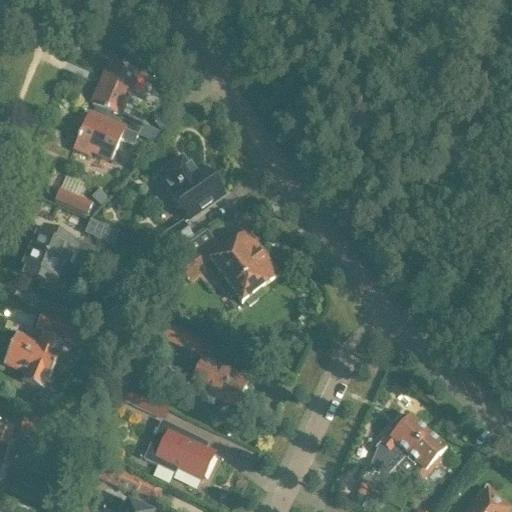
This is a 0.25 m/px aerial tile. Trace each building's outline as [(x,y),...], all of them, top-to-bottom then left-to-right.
[(138,137),(142,127),(120,117),(138,75),(111,64),(93,107),(97,109),(110,114),(106,123),(138,137)] [(106,123),(110,114),(97,109),(94,116),(89,114),(73,151),(89,158),(91,155),(111,164),(120,143),(133,148),(133,147),(137,140),(138,137),(106,123)] [(137,140),(133,147),(142,151),(146,144),(137,140)] [(197,178),(190,168),(188,170),(182,161),(159,177),(172,196),(170,197),(189,223),(223,199),(214,186),(217,184),(208,170),(197,178)] [(92,199),(101,208),(109,200),(100,191),(92,199)] [(87,218),(92,206),(65,195),(60,206),(87,218)] [(169,253),(194,237),(184,222),(160,238),(169,253)] [(113,248),(119,235),(91,223),(85,236),(113,248)] [(54,263),(63,267),(82,276),(89,261),(69,253),(74,243),(61,237),(60,240),(44,233),(41,240),(37,239),(31,253),(54,263)] [(280,278),(248,235),(222,254),(214,243),(178,269),(186,280),(209,264),(241,307),(245,304),(249,309),(258,302),(254,297),(280,278)] [(59,297),(64,286),(56,283),(63,267),(54,263),(31,253),(24,270),(27,271),(24,279),(42,287),(41,289),(59,297)] [(83,332),(89,319),(48,302),(42,315),(83,332)] [(165,322),(157,339),(180,349),(187,332),(165,322)] [(77,347),(82,335),(60,325),(55,338),(53,343),(41,338),(38,346),(17,337),(4,367),(25,376),(22,385),(43,394),(47,385),(48,386),(61,356),(60,355),(65,342),(77,347)] [(236,410),(239,404),(242,403),(246,395),(245,391),(248,385),(202,364),(191,389),(236,410)] [(164,422),(169,411),(130,393),(125,404),(164,422)] [(41,424),(46,413),(31,407),(26,418),(41,424)] [(20,430),(18,434),(45,445),(61,451),(62,447),(67,436),(62,434),(24,419),(20,430)] [(429,436),(410,419),(407,423),(404,420),(381,445),(389,452),(385,457),(398,469),(429,436)] [(202,482),(214,457),(191,446),(194,440),(162,425),(158,433),(168,437),(154,466),(176,477),(178,471),(202,482)] [(4,464),(12,444),(10,443),(14,434),(0,427),(0,470),(3,464),(4,464)] [(423,485),(442,464),(439,461),(446,453),(429,436),(398,469),(408,478),(411,474),(423,485)] [(156,503),(162,490),(108,465),(100,481),(136,498),(138,494),(156,503)] [(372,490),(362,485),(357,496),(376,504),(384,492),(374,488),(372,490)] [(509,511),(487,492),(469,511),(509,511)]
